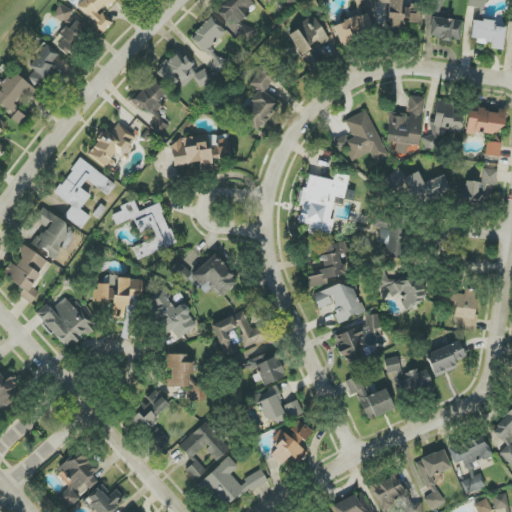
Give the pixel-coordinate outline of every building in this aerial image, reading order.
[(79,0),(75,4),(103,33),(111,25),(98,11),(104,5),(107,9),(116,0),(79,0)] [(246,42),(254,33),(240,20),(253,6),(247,0),(227,0),(215,13),(246,42)] [(423,24),(424,8),(401,6),(401,0),(376,0),(376,3),(389,5),(387,29),(402,30),(403,22),(423,24)] [(485,9),(486,0),(468,0),(468,6),(485,9)] [(53,18),(67,23),(72,10),(58,5),(53,18)] [(462,21),(446,20),(446,10),(433,9),(431,39),(461,41),(462,21)] [(333,28),(341,46),(376,31),(367,12),(333,28)] [(189,39),(216,62),(211,66),(220,74),(228,65),(210,49),(226,31),(209,16),(189,39)] [(287,34),(307,67),(315,62),(310,53),(329,41),(315,17),(287,34)] [(505,28),(493,27),(494,22),(473,19),(471,38),(491,41),(490,49),(503,50),(505,28)] [(66,28),(55,47),(71,57),(88,31),(74,22),(69,29),(66,28)] [(178,81),(184,87),(194,78),(188,71),(192,66),(178,50),(155,72),(170,88),(178,81)] [(263,92),(275,74),(262,66),(250,85),(259,91),(240,120),(258,132),(278,102),(263,92)] [(194,75),(199,87),(211,82),(206,69),(194,75)] [(0,103),(12,112),(16,105),(14,104),(19,95),(28,101),(36,89),(9,72),(0,85),(0,103)] [(155,113),(161,106),(157,102),(166,93),(151,79),(132,100),(155,121),(151,127),(160,135),(168,125),(155,113)] [(419,146),(424,98),(409,97),(407,114),(389,113),(387,142),(396,143),(395,152),(407,154),(408,145),(419,146)] [(433,136),(422,136),(421,150),(437,151),(438,136),(445,137),(445,132),(460,133),(461,115),(452,114),(453,103),(435,101),(433,136)] [(504,110),(498,109),(498,112),(468,109),(466,134),(480,135),(480,132),(502,134),(504,110)] [(27,118),(16,110),(10,118),(20,126),(27,118)] [(388,157),(366,110),(344,121),(352,137),(348,140),(346,136),(337,139),(349,164),(370,153),(375,163),(388,157)] [(87,155),(109,171),(118,158),(122,161),(138,139),(117,124),(109,135),(104,131),(87,155)] [(174,167),(200,163),(201,170),(212,169),(211,160),(231,157),(228,134),(171,142),(174,167)] [(500,157),(501,143),(487,142),(486,156),(500,157)] [(82,229),(90,217),(80,210),(90,196),(80,189),(86,180),(104,193),(112,182),(80,159),(55,194),(73,207),(65,217),(82,229)] [(464,182),(463,204),(486,204),(487,185),(496,186),(497,170),(482,169),(482,182),(464,182)] [(422,183),(418,172),(403,178),(401,172),(386,177),(391,191),(406,185),(414,207),(450,193),(444,175),(422,183)] [(330,238),(333,220),(330,219),(333,202),(341,204),(342,199),(353,202),(355,192),(346,190),(349,176),(335,174),(333,181),(307,175),(297,223),(309,225),(307,234),(330,238)] [(137,260),(175,244),(158,204),(139,212),(134,201),(121,207),(123,211),(112,216),(116,226),(133,219),(139,233),(151,228),(156,238),(132,248),(137,260)] [(73,228),(42,208),(34,220),(45,227),(33,245),(54,258),(73,228)] [(410,221),(375,215),(373,227),(379,228),(377,243),(387,245),(385,255),(403,258),(410,221)] [(310,288),(328,285),(327,278),(344,275),(340,255),(348,253),(345,242),(323,246),(325,255),(321,256),(324,273),(307,276),(310,288)] [(48,262),(24,246),(13,264),(11,262),(2,276),(24,290),(19,296),(31,304),(39,292),(31,287),(48,262)] [(238,282),(213,255),(191,276),(202,287),(207,282),(222,297),(238,282)] [(170,271),(184,283),(192,275),(178,262),(170,271)] [(407,310),(428,298),(420,282),(414,285),(408,273),(390,283),(383,270),(371,276),(379,289),(385,286),(392,298),(398,295),(407,310)] [(142,296),(142,279),(110,278),(110,284),(95,284),(94,302),(112,302),(112,314),(126,314),(126,296),(142,296)] [(313,294),(318,309),(333,304),(338,321),(363,314),(354,282),(313,294)] [(178,339),(197,326),(183,304),(174,309),(168,299),(173,296),(167,288),(146,301),(167,334),(172,330),(178,339)] [(461,329),(475,330),(477,315),(473,315),(476,291),(464,289),(464,294),(450,293),(449,302),(455,302),(453,317),(462,318),(461,329)] [(68,350),(95,326),(76,305),(73,307),(66,299),(52,311),(47,304),(36,314),(68,350)] [(212,324),(224,357),(234,353),(226,332),(238,327),(245,348),(270,339),(264,324),(250,330),(244,312),(212,324)] [(367,330),(380,329),(379,315),(366,315),(367,330)] [(345,366),(368,358),(357,328),(334,337),(345,366)] [(457,368),(455,362),(466,358),(459,341),(425,355),(435,378),(457,368)] [(264,386),(285,377),(274,351),(246,362),(249,371),(257,368),(264,386)] [(192,388),(192,400),(205,400),(206,382),(192,382),(192,363),(186,363),(187,355),(169,355),(168,387),(192,388)] [(384,359),(387,373),(398,371),(402,394),(431,389),(428,369),(401,374),(398,357),(384,359)] [(0,409),(23,389),(10,374),(4,379),(0,374),(0,409)] [(394,409),(386,389),(368,396),(359,375),(345,381),(351,396),(357,393),(368,420),(394,409)] [(256,405),(259,404),(267,425),(287,417),(275,387),(252,396),(256,405)] [(170,408),(156,390),(144,399),(145,401),(134,409),(138,414),(132,419),(141,431),(170,408)] [(303,414),(298,400),(283,405),(288,420),(303,414)] [(511,441),(511,440),(511,438),(511,413),(491,426),(505,448),(499,451),(511,471),(511,441)] [(271,456),(282,465),(290,455),(298,462),(306,452),(299,446),(311,431),(298,420),(285,435),(280,430),(271,441),(278,447),(271,456)] [(190,460),(204,447),(217,462),(231,449),(205,422),(179,447),(190,460)] [(170,442),(158,429),(150,437),(162,450),(170,442)] [(448,448),(454,464),(463,461),(469,478),(461,481),(466,495),(485,487),(479,472),(476,473),(472,464),(491,457),(482,435),(448,448)] [(451,469),(444,450),(416,461),(429,495),(425,497),(430,510),(443,505),(432,476),(451,469)] [(68,509),(80,499),(73,492),(83,483),(89,489),(98,482),(92,475),(96,471),(79,451),(56,470),(70,487),(59,497),(68,509)] [(259,469),(240,485),(230,474),(238,467),(229,457),(202,481),(227,510),(265,476),(259,469)] [(185,470),(197,481),(206,470),(195,460),(185,470)] [(412,494),(405,482),(401,485),(395,473),(369,487),(381,510),(412,494)] [(111,511),(112,511),(125,499),(116,489),(110,495),(101,485),(85,500),(95,511),(111,511)] [(332,506),(334,511),(372,511),(362,491),(332,506)] [(492,496),(494,509),(509,507),(506,494),(492,496)]
